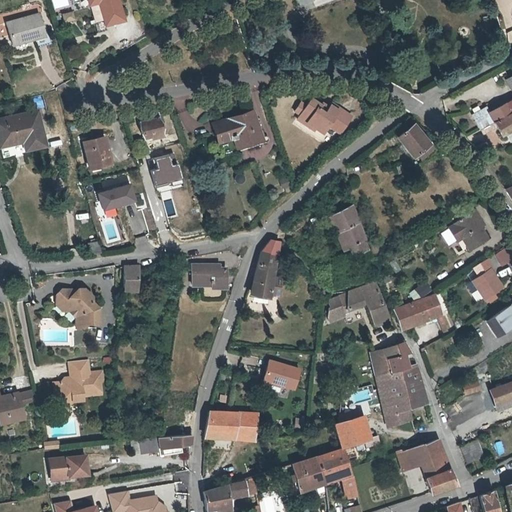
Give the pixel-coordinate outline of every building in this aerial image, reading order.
[(110,21),(104,0),(85,0),(86,4),(95,1),(101,23),(110,21)] [(104,0),(110,21),(119,18),(114,0),(104,0)] [(62,14),(63,21),(73,20),(72,12),(62,14)] [(41,35),(35,14),(3,23),(9,43),(41,35)] [(311,98),(310,100),(306,105),(299,115),(307,119),(305,121),(322,133),(327,125),(339,133),(350,117),(350,116),(331,103),(328,108),(325,113),(319,109),(321,105),(311,98)] [(511,98),(489,110),(486,107),(483,109),(481,106),(472,111),(481,128),(494,121),(511,111),(511,98)] [(299,115),(306,105),(300,102),(294,111),(299,115)] [(325,113),(328,108),(322,104),(321,105),(319,109),(325,113)] [(210,122),(216,142),(232,137),(235,145),(261,137),(252,109),(210,122)] [(0,119),(0,141),(1,145),(22,140),(24,149),(44,144),(36,111),(0,119)] [(511,111),(494,121),(497,125),(501,135),(511,129),(511,111)] [(132,119),(130,113),(123,115),(125,121),(132,119)] [(307,119),(299,115),(296,119),(320,135),(322,133),(305,121),(307,119)] [(139,120),(142,138),(151,136),(152,139),(163,136),(159,117),(139,120)] [(494,121),(481,128),(483,133),(497,125),(494,121)] [(428,143),(413,123),(396,136),(412,156),(416,152),(421,158),(433,149),(428,143)] [(111,164),(104,137),(83,143),(89,170),(111,164)] [(131,185),(97,190),(100,210),(134,205),(131,185)] [(328,215),(334,233),(342,230),(348,246),(352,256),(366,250),(362,241),(364,240),(351,204),(328,215)] [(453,221),(453,222),(461,236),(468,248),(469,249),(488,237),(481,226),(477,219),(480,217),(475,208),(453,221)] [(453,222),(449,225),(457,239),(461,236),(453,222)] [(129,227),(124,228),(129,241),(133,240),(129,227)] [(342,230),(334,233),(340,249),(348,246),(342,230)] [(461,236),(457,239),(464,250),(468,248),(461,236)] [(99,250),(97,240),(88,242),(90,252),(99,250)] [(261,250),(277,253),(279,242),(270,240),(261,250)] [(277,253),(261,250),(253,282),(255,283),(253,293),(269,296),(269,294),(272,276),(277,253)] [(436,258),(440,266),(448,262),(443,254),(436,258)] [(123,291),(136,292),(139,264),(124,265),(123,291)] [(192,265),(192,285),(210,285),(210,288),(226,288),(226,269),(216,269),(216,265),(192,265)] [(487,270),(468,282),(480,300),(499,289),(487,270)] [(272,276),(269,294),(277,295),(279,294),(282,280),(280,278),(272,276)] [(375,283),(359,288),(348,290),(346,308),(365,304),(372,323),(388,318),(375,283)] [(96,321),(96,313),(96,306),(90,300),(91,295),(84,287),(78,287),(75,289),(73,292),(68,292),(66,288),(60,288),(55,292),(60,297),(61,307),(67,307),(72,312),(74,315),(74,325),(81,325),(85,321),(96,321)] [(401,327),(437,314),(442,312),(434,293),(392,308),(401,327)] [(499,332),(511,324),(511,302),(486,320),(491,326),(494,324),(499,332)] [(442,312),(437,314),(444,332),(449,329),(442,312)] [(372,323),(374,327),(390,322),(388,318),(372,323)] [(394,369),(408,365),(405,353),(410,352),(403,341),(402,341),(396,343),(399,354),(390,356),(394,369)] [(399,354),(396,343),(383,347),(386,358),(390,356),(399,354)] [(386,358),(383,347),(370,351),(383,403),(390,400),(393,412),(419,405),(413,381),(421,379),(415,363),(408,365),(394,369),(390,356),(386,358)] [(69,360),(70,375),(71,377),(67,381),(64,379),(52,380),(53,395),(61,401),(64,398),(71,397),(71,398),(82,397),(81,394),(100,392),(99,382),(102,379),(101,370),(89,371),(88,358),(69,360)] [(261,384),(277,389),(279,383),(292,387),(298,367),(268,358),(261,384)] [(413,381),(419,405),(427,402),(421,379),(413,381)] [(480,388),(477,379),(462,384),(465,392),(480,388)] [(511,397),(511,379),(490,388),(495,404),(511,397)] [(16,393),(19,402),(33,399),(31,389),(16,393)] [(0,421),(22,417),(19,402),(16,393),(0,396),(0,421)] [(390,400),(383,403),(386,414),(393,412),(390,400)] [(209,410),(205,429),(232,430),(232,433),(255,434),(258,412),(209,410)] [(343,447),(365,441),(371,439),(371,438),(364,415),(339,422),(334,424),(341,448),(343,447)] [(232,430),(205,429),(204,436),(254,440),(255,439),(255,434),(232,433),(232,430)] [(162,447),(190,443),(191,433),(160,436),(162,447)] [(134,439),(135,453),(160,450),(158,436),(141,438),(134,439)] [(371,439),(365,441),(366,445),(379,441),(377,436),(371,438),(371,439)] [(402,452),(401,449),(397,450),(403,471),(421,463),(430,492),(454,483),(455,483),(455,482),(438,438),(425,443),(424,443),(402,452)] [(495,452),(503,450),(501,439),(492,441),(495,452)] [(484,458),(477,440),(460,447),(467,464),(484,458)] [(317,455),(320,472),(336,466),(339,478),(345,499),(358,495),(352,474),(350,474),(349,468),(343,447),(341,448),(317,455)] [(49,459),(51,476),(68,474),(68,476),(87,475),(85,455),(49,459)] [(320,472),(317,455),(291,463),(298,492),(322,484),(320,472)] [(320,472),(322,484),(339,478),(336,466),(320,472)] [(226,485),(226,483),(201,490),(205,509),(219,506),(219,509),(230,507),(229,499),(247,496),(244,480),(226,485)] [(498,511),(493,488),(478,494),(482,511),(481,511),(498,511)] [(129,499),(128,490),(106,493),(111,511),(118,511),(125,511),(168,511),(168,510),(166,510),(165,505),(157,500),(156,494),(129,499)] [(471,511),(475,511),(482,511),(478,494),(468,498),(471,511)] [(98,511),(96,503),(72,508),(70,499),(53,502),(55,511),(98,511)] [(462,511),(460,502),(446,506),(447,511),(462,511)]
